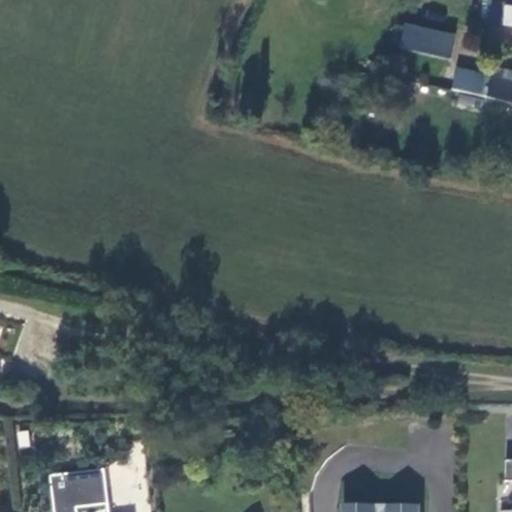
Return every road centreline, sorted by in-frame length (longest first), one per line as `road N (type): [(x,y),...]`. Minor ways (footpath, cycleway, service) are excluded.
road 1 (track): [(511,385),(33,313)]
road 2 (track): [(0,405),(473,384)]
